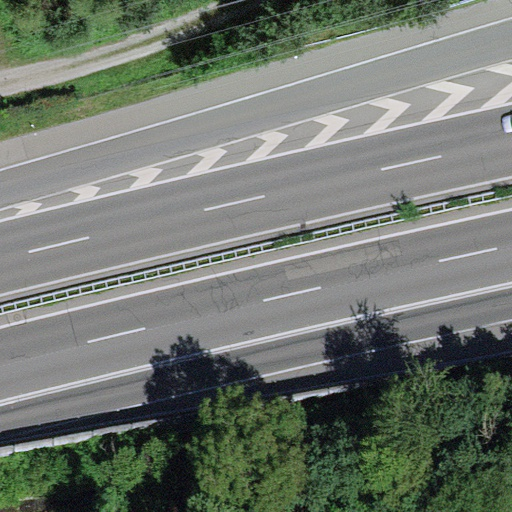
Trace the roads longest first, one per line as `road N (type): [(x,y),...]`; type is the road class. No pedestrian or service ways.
road 1 (motorway): [(511,38),(60,172),(0,199)]
road 2 (motorway): [(0,363),(511,245)]
road 3 (motorway): [(511,141),(0,259)]
road 4 (track): [(252,0),(186,35),(0,81)]
